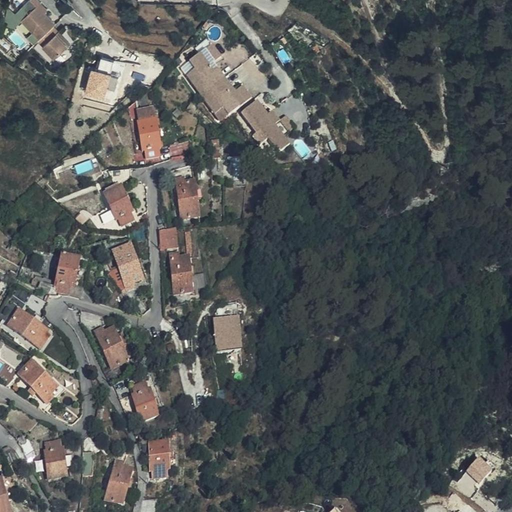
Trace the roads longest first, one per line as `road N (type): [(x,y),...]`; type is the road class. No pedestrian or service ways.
road 1 (residential): [(55,310),(77,302),(152,322),(149,178),(188,158)]
road 2 (residential): [(55,310),(77,327),(126,422),(142,468),(138,511)]
road 3 (residential): [(0,389),(85,433),(86,385),(55,310)]
